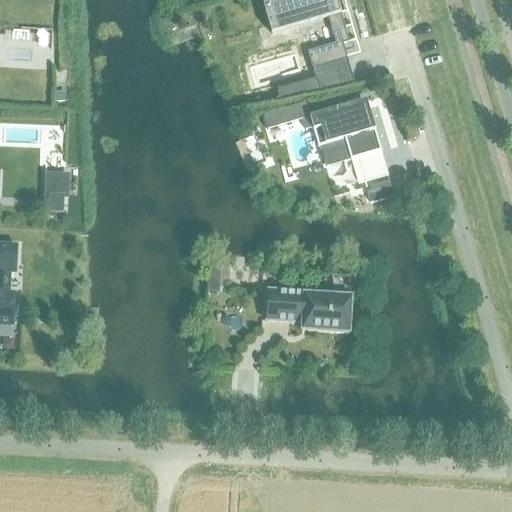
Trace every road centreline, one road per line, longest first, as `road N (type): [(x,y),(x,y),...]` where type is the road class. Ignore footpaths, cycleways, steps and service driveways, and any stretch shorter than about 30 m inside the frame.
road 1 (residential): [(511,406),(401,41)]
road 2 (residential): [(511,471),(239,458)]
road 3 (residential): [(163,453),(0,442)]
road 4 (tertiary): [(475,0),(511,122)]
